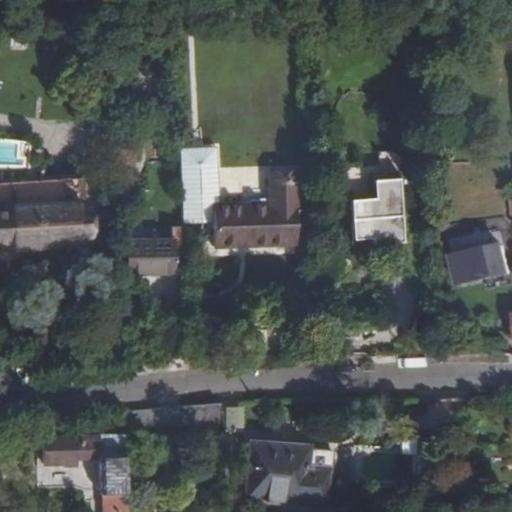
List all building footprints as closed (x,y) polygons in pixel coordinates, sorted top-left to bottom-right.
[(268,171),(269,179),(294,178),(294,170),(268,171)] [(387,240),(401,239),(397,172),(374,174),(375,198),(351,200),(354,240),(373,239),(373,246),(387,245),(387,240)] [(87,241),(84,177),(0,181),(0,239),(12,246),(87,241)] [(269,203),(214,206),(215,251),(297,249),(296,203),(306,203),(305,178),(294,178),(269,179),(269,203)] [(125,276),(188,274),(187,233),(173,234),(173,241),(125,243),(125,276)] [(446,250),(450,265),(506,251),(502,235),(446,250)] [(511,274),(506,251),(450,265),(457,290),(511,276),(511,274)] [(231,336),(231,360),(282,359),(281,334),(231,336)] [(141,346),(125,347),(126,368),(142,366),(141,346)] [(243,431),(242,403),(231,403),(220,405),(221,432),(243,431)] [(133,414),(137,435),(151,432),(148,411),(133,414)] [(309,450),(310,444),(247,439),(241,502),(327,509),(330,466),(308,464),(309,450)] [(126,511),(124,450),(124,443),(57,446),(57,448),(37,449),(39,473),(56,472),(57,474),(68,474),(69,468),(95,467),(97,504),(101,504),(101,511),(126,511)] [(330,452),(309,450),(308,464),(330,466),(330,452)]
